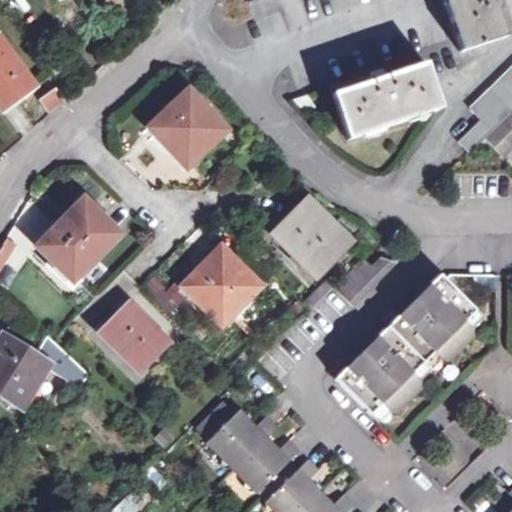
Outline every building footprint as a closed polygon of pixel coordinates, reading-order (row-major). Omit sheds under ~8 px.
[(102,0),(101,3),(125,17),(134,0),(102,0)] [(442,0),(460,52),(505,37),(497,10),(501,9),(498,0),(442,0)] [(0,96),(6,104),(34,81),(0,39),(0,96)] [(333,95),(347,140),(441,109),(426,65),(333,95)] [(511,68),(467,109),(476,121),(452,142),(465,154),(481,139),(500,159),(511,146),(511,68)] [(226,127),(189,90),(155,124),(192,161),(226,127)] [(41,104),(50,114),(63,102),(54,92),(41,104)] [(73,282),(119,236),(82,199),(36,245),(73,282)] [(314,277),(351,243),(309,200),(272,235),(277,240),(272,245),(288,261),(293,256),(314,277)] [(179,292),(196,308),(206,298),(229,320),(262,287),(222,247),(179,292)] [(367,253),(335,284),(355,304),(390,269),(400,261),(382,254),(374,261),(367,253)] [(332,379),(339,386),(444,283),(438,276),(332,379)] [(444,283),(339,386),(368,415),(377,406),(384,413),(395,414),(417,391),(418,381),(411,374),(421,364),(430,355),(438,361),(448,361),(470,340),(470,330),(463,323),(474,311),(444,283)] [(206,298),(196,308),(220,330),(229,320),(206,298)] [(137,373),(168,343),(129,305),(118,316),(113,311),(94,330),(137,373)] [(34,356),(2,337),(0,340),(0,392),(22,405),(44,371),(77,391),(89,376),(47,335),(34,356)] [(430,355),(421,364),(428,371),(438,361),(430,355)] [(411,374),(418,381),(428,371),(421,364),(411,374)] [(346,511),(351,508),(340,496),(329,505),(308,483),(316,473),(307,462),(297,472),(288,462),(297,453),(285,441),(276,451),(265,440),(274,429),(263,417),(253,427),(238,413),(209,442),(258,492),(273,477),(281,487),(268,502),(277,511),(346,511)]
